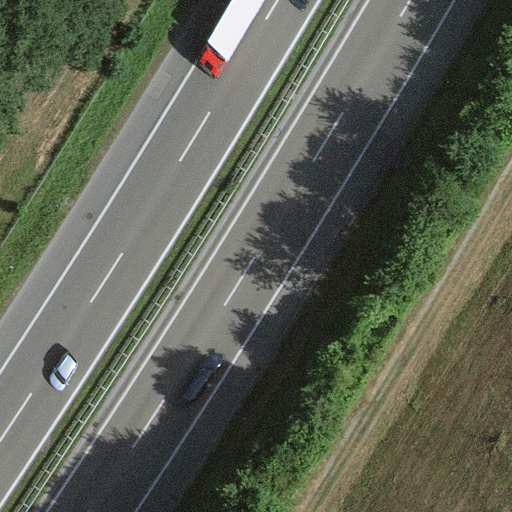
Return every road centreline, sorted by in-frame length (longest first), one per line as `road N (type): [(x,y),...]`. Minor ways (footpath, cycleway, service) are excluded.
road 1 (motorway): [(91,511),(411,0)]
road 2 (motorway): [(275,0),(0,437)]
